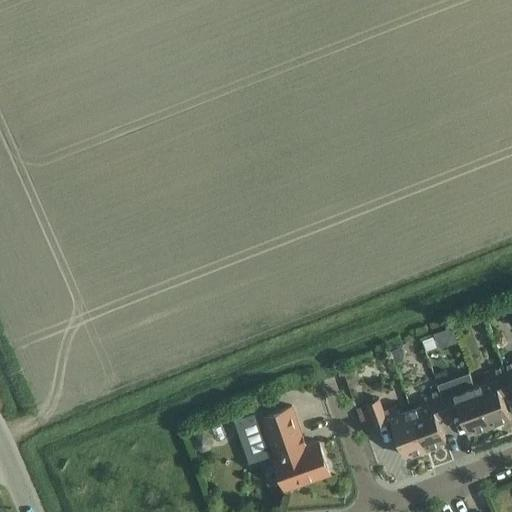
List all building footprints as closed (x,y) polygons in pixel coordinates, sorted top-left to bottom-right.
[(434,324),(417,328),(420,338),(436,334),(434,324)] [(434,336),(424,341),(428,351),(438,347),(434,336)] [(511,362),(503,366),(511,389),(511,362)] [(501,394),(511,390),(511,389),(503,366),(484,373),(486,381),(475,385),(490,426),(491,426),(489,423),(509,415),(501,394)] [(490,426),(475,385),(470,374),(439,386),(440,389),(449,413),(460,409),(468,431),(473,429),(474,432),(490,426)] [(438,417),(449,413),(440,389),(420,396),(423,404),(411,409),(426,450),(442,444),(441,441),(446,439),(438,417)] [(426,450),(411,409),(399,413),(395,400),(382,404),(379,397),(367,402),(376,425),(388,421),(388,420),(391,419),(404,454),(410,452),(411,455),(426,450)] [(302,435),(292,405),(263,415),(262,410),(236,419),(252,465),(274,457),(285,488),(289,487),(292,488),(299,486),(300,482),(330,472),(319,440),(304,445),(300,436),(302,435)] [(473,451),(499,440),(495,429),(468,440),(473,451)] [(197,434),(194,441),(197,447),(204,449),(210,446),(212,440),(209,434),(203,431),(197,434)]
